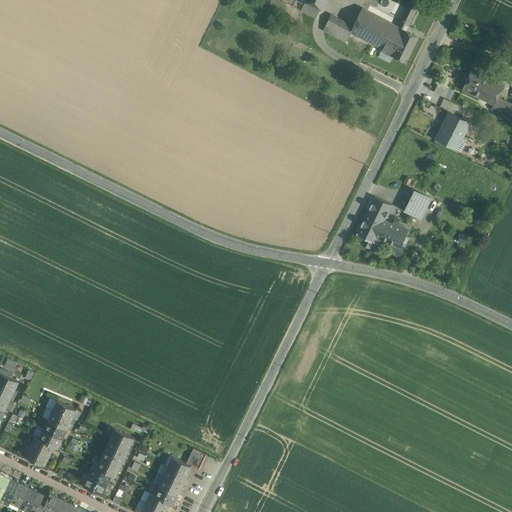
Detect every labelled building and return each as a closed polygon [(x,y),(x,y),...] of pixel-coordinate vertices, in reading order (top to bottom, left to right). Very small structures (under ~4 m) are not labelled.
[(325,0),(304,0),(304,2),(319,10),(321,10),(325,0)] [(412,0),(409,0),(397,25),(403,29),(405,24),(408,26),(419,4),(412,0)] [(319,10),(304,3),(301,10),(316,17),(319,10)] [(397,25),(362,8),(353,26),(350,32),(351,32),(394,54),(393,55),(404,60),(416,35),(403,29),(397,25)] [(353,26),(331,14),(323,30),(346,42),(351,32),(350,32),(353,26)] [(503,83),(471,68),(461,90),(492,104),(493,105),(497,97),(503,83)] [(450,86),(437,80),(432,91),(445,97),(450,86)] [(511,104),(497,97),(493,105),(492,104),(490,107),(511,117),(511,104)] [(450,112),(436,138),(461,151),(466,140),(461,137),(469,122),(450,112)] [(432,197),(414,189),(405,209),(423,217),(432,197)] [(392,204),(375,196),(367,211),(367,212),(363,220),(362,221),(363,221),(361,223),(361,224),(357,232),(356,233),(357,233),(364,237),(361,243),(371,247),(373,241),(374,242),(374,241),(378,243),(381,238),(399,247),(407,231),(393,224),(391,227),(387,225),(387,224),(383,222),(392,204)] [(389,252),(398,255),(400,249),(391,246),(389,252)] [(7,357),(2,367),(12,371),(16,361),(7,357)] [(30,379),(33,371),(27,368),(24,376),(30,379)] [(0,371),(0,383),(12,389),(16,380),(0,371)] [(0,383),(0,394),(7,398),(12,389),(0,383)] [(22,394),(20,399),(28,402),(30,397),(22,394)] [(57,399),(52,408),(70,417),(75,408),(57,399)] [(20,408),(18,415),(11,413),(9,419),(21,423),(26,410),(20,408)] [(52,408),(48,417),(65,426),(70,417),(52,408)] [(48,417),(43,427),(61,435),(65,426),(48,417)] [(4,425),(4,452),(23,452),(23,437),(9,437),(9,425),(4,425)] [(43,427),(39,436),(52,443),(56,445),(61,435),(43,427)] [(115,427),(111,436),(128,445),(133,436),(115,427)] [(35,434),(30,444),(48,452),(52,443),(39,436),(35,434)] [(111,436),(106,446),(124,454),(128,445),(111,436)] [(30,444),(25,454),(43,462),(48,452),(30,444)] [(106,446),(102,455),(119,464),(124,454),(106,446)] [(187,462),(190,464),(200,469),(207,454),(194,448),(187,462)] [(102,455),(97,464),(111,471),(115,473),(119,464),(102,455)] [(172,455),(168,465),(186,474),(190,464),(187,462),(172,455)] [(93,463),(88,472),(106,481),(111,471),(97,464),(93,463)] [(168,465),(163,474),(181,483),(186,474),(168,465)] [(67,476),(69,471),(59,467),(57,472),(67,476)] [(0,495),(10,477),(0,472),(0,495)] [(88,472),(84,482),(101,490),(106,481),(88,472)] [(163,474),(159,484),(177,492),(181,483),(163,474)] [(0,495),(10,500),(19,482),(10,477),(0,495)] [(10,500),(20,505),(29,487),(19,482),(10,500)] [(159,484),(154,493),(168,500),(172,502),(177,492),(159,484)] [(20,505),(30,510),(39,492),(29,487),(20,505)] [(120,503),(126,491),(119,487),(113,499),(120,503)] [(150,491),(146,501),(163,509),(168,500),(154,493),(150,491)] [(30,510),(33,511),(40,511),(41,511),(48,496),(39,492),(30,510)] [(52,511),(60,497),(50,492),(48,496),(41,511),(43,511),(52,511)] [(64,511),(70,502),(60,497),(52,511),(64,511)] [(146,501),(141,511),(143,511),(161,511),(163,509),(146,501)] [(76,511),(79,506),(70,502),(64,511),(76,511)]
